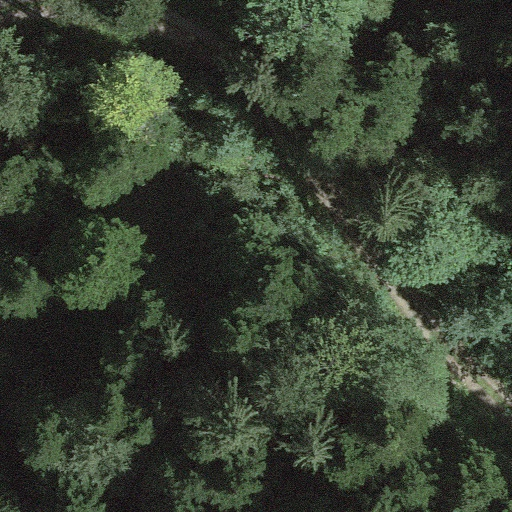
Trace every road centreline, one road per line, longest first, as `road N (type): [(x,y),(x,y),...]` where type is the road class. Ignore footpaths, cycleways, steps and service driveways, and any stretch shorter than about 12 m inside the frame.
road 1 (track): [(92,0),(130,4),(188,26),(236,67),(379,259),(511,403)]
road 2 (track): [(267,511),(278,486),(276,417),(162,231),(158,196),(169,171),(192,158),(320,175)]
